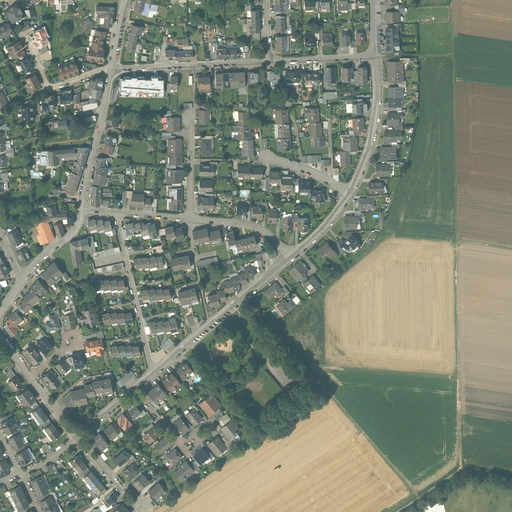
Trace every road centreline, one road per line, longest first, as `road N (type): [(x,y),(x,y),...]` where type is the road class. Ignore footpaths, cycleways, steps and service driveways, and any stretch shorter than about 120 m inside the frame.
road 1 (track): [(450,0),(460,471)]
road 2 (track): [(418,499),(244,296)]
road 3 (residential): [(151,374),(115,212)]
road 4 (residential): [(112,69),(268,62)]
road 5 (track): [(457,379),(303,366)]
road 6 (residential): [(80,209),(112,69)]
road 7 (residential): [(348,195),(373,133),(375,57)]
road 8 (track): [(511,248),(380,234)]
